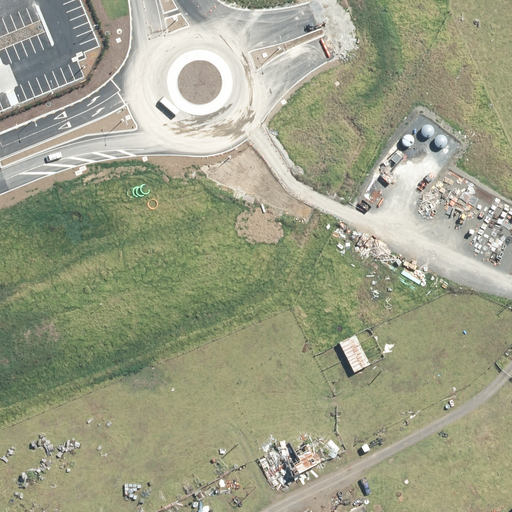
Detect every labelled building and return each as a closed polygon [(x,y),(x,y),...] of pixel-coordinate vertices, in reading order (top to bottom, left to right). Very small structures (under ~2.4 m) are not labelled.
[(507,215),(475,210),(467,257),(500,262),(507,215)] [(338,345),(352,375),(368,367),(353,337),(338,345)] [(390,374),(392,383),(412,378),(410,370),(390,374)] [(262,456),(278,485),(320,463),(315,453),(312,455),(307,445),(305,446),(300,436),(262,456)] [(328,502),(346,494),(343,486),(324,494),(328,502)]
